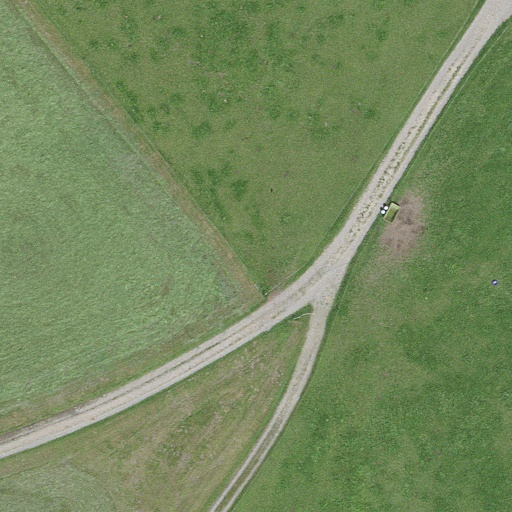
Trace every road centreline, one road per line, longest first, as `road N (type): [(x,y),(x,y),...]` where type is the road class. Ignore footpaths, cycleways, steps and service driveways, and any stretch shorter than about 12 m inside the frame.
road 1 (track): [(0,449),(160,380),(329,278),(502,0)]
road 2 (track): [(214,511),(271,432),(309,357),(329,278)]
